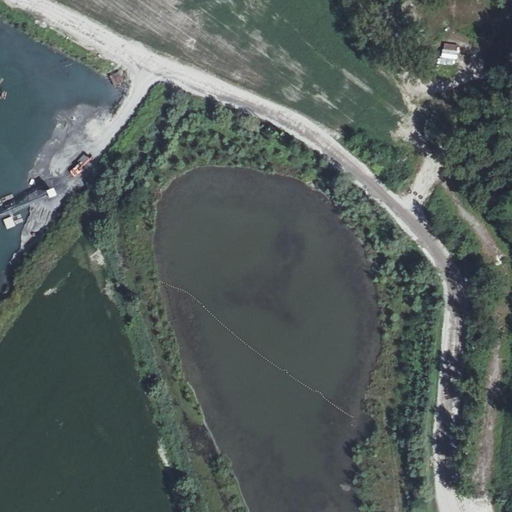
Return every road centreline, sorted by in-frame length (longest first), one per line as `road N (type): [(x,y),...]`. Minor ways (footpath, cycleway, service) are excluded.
road 1 (unclassified): [(453,511),(440,460),(451,280),(434,247),(336,154),(284,121),(25,0)]
road 2 (track): [(483,511),(508,269),(432,170),(406,108),(338,0)]
